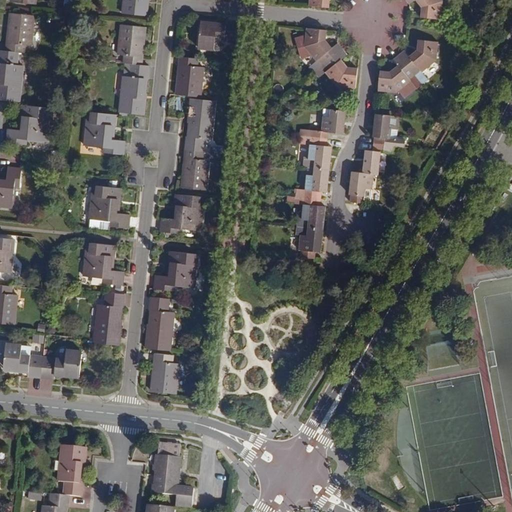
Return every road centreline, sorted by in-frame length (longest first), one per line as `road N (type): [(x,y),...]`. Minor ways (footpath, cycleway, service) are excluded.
road 1 (secondary): [(511,82),(374,326)]
road 2 (residential): [(333,264),(347,150),(365,110),(373,24)]
road 3 (residential): [(151,177),(122,414)]
road 4 (residential): [(171,1),(373,24)]
road 5 (secondary): [(374,326),(285,456)]
road 6 (secondary): [(304,467),(374,326)]
road 7 (residential): [(171,1),(156,128)]
road 8 (tertiary): [(122,414),(0,404)]
